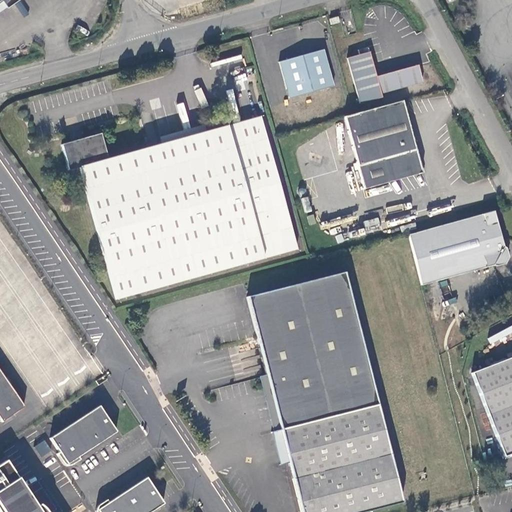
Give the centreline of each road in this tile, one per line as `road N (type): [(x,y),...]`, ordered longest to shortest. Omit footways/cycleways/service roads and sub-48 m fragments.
road 1 (unclassified): [(0,170),(224,511)]
road 2 (unclassified): [(421,0),(511,168)]
road 3 (unclassified): [(143,46),(307,0)]
road 4 (unclassified): [(0,85),(143,46)]
